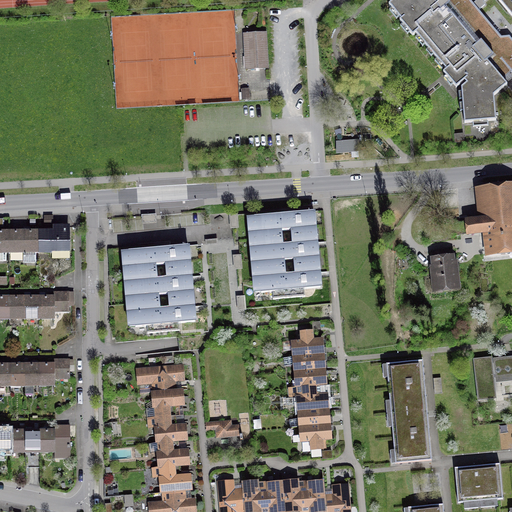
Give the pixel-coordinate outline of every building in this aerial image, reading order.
[(477,0),(473,3),(470,0),(394,0),(389,5),(401,19),(400,20),(413,36),(416,33),(446,70),(443,72),(445,75),(456,88),(465,81),(467,83),(461,88),(464,123),(473,122),(473,127),(488,126),(488,121),(496,120),(494,96),(507,84),(493,67),(497,64),(501,60),(511,72),(511,39),(509,36),(501,37),(476,7),(482,2),(483,2),(485,0),(477,0)] [(511,0),(498,0),(509,12),(511,9),(511,0)] [(116,106),(239,101),(235,10),(154,14),(159,20),(167,13),(168,37),(162,44),(163,52),(192,50),(192,62),(182,62),(179,65),(168,57),(168,58),(163,58),(160,62),(165,65),(159,66),(152,60),(152,55),(145,63),(140,64),(140,54),(134,50),(140,45),(132,45),(132,52),(128,56),(120,50),(119,43),(114,35),(116,106)] [(120,33),(117,20),(112,22),(114,34),(120,33)] [(269,68),(266,31),(243,33),(246,69),(269,68)] [(250,100),(250,88),(241,89),(242,100),(250,100)] [(353,127),(336,128),(336,138),(354,137),(353,127)] [(362,139),(335,141),(336,153),(363,151),(362,139)] [(511,183),(475,188),(478,218),(474,218),(465,219),(467,235),(476,234),(483,234),(485,257),(511,253),(511,183)] [(249,234),(318,228),(317,212),(247,218),(249,234)] [(237,214),(229,215),(230,230),(238,229),(237,214)] [(53,216),(43,216),(43,225),(51,225),(51,222),(53,222),(53,216)] [(71,252),(70,224),(53,224),(53,230),(39,230),(39,253),(71,252)] [(318,228),(249,234),(252,265),(321,258),(318,228)] [(9,253),(9,230),(0,230),(0,260),(3,261),(3,253),(9,253)] [(24,253),(24,230),(9,230),(9,253),(24,253)] [(39,253),(39,230),(24,230),(24,253),(24,262),(36,262),(36,253),(39,253)] [(130,266),(192,261),(191,247),(129,251),(130,266)] [(455,260),(454,254),(429,257),(430,265),(429,265),(432,293),(461,290),(457,260),(455,260)] [(241,255),(233,256),(234,270),(242,270),(241,255)] [(306,290),(324,289),(321,258),(252,265),(254,286),(249,287),(250,294),(254,294),(255,302),(307,297),(306,290)] [(192,261),(130,266),(132,297),(195,292),(192,261)] [(69,292),(55,292),(55,296),(55,312),(69,312),(69,292)] [(195,292),(132,297),(135,328),(197,323),(195,292)] [(0,318),(10,319),(9,296),(0,296),(0,318)] [(24,319),(24,296),(9,296),(10,319),(24,319)] [(39,318),(39,296),(24,296),(24,319),(39,318)] [(55,312),(55,296),(39,296),(39,318),(55,318),(55,312)] [(246,311),(245,296),(237,297),(237,311),(246,311)] [(326,355),(324,339),(315,340),(314,331),(299,332),(300,341),(286,342),(286,349),(292,348),(292,358),(326,355)] [(209,335),(178,338),(179,352),(199,350),(209,335)] [(327,370),(326,355),(292,358),(283,359),(284,368),(293,367),(294,373),(327,370)] [(511,357),(495,360),(494,357),(475,359),(479,402),(499,400),(498,383),(511,381),(511,357)] [(71,379),(71,359),(56,359),(56,363),(56,379),(71,379)] [(429,412),(425,362),(381,366),(382,379),(389,378),(391,401),(385,401),(386,414),(429,412)] [(11,387),(10,364),(0,363),(0,394),(1,394),(1,387),(11,387)] [(56,379),(56,363),(41,364),(41,387),(56,386),(56,379)] [(26,387),(26,364),(10,364),(11,387),(26,387)] [(41,387),(41,364),(26,364),(26,387),(41,387)] [(152,393),(177,391),(176,383),(185,382),(184,366),(135,369),(137,387),(152,386),(152,393)] [(329,387),(327,370),(294,373),(295,388),(303,388),(310,381),(319,388),(329,387)] [(442,378),(433,379),(434,394),(443,394),(442,378)] [(330,399),(329,387),(319,388),(310,381),(303,388),(295,388),(288,388),(289,399),(297,399),(298,414),(331,410),(330,399)] [(185,408),(184,391),(177,391),(152,393),(151,393),(152,411),(154,410),(155,427),(172,426),(171,409),(185,408)] [(333,426),(331,410),(298,414),(299,429),(333,426)] [(433,463),(429,412),(386,414),(387,430),(393,429),(394,441),(388,442),(389,466),(433,463)] [(216,440),(240,438),(240,426),(232,426),(232,421),(207,423),(205,423),(206,432),(215,431),(216,440)] [(188,443),(187,425),(172,426),(155,427),(153,427),(155,445),(160,445),(161,453),(174,452),(174,444),(188,443)] [(63,439),(63,426),(55,426),(55,430),(55,439),(63,439)] [(333,426),(299,429),(300,444),(310,443),(311,452),(325,451),(324,442),(334,441),(333,426)] [(0,452),(11,452),(11,431),(0,430),(0,452)] [(25,452),(25,430),(11,431),(11,452),(25,452)] [(30,452),(30,465),(40,465),(40,451),(40,430),(32,430),(25,430),(25,452),(30,452)] [(55,439),(55,430),(40,430),(40,451),(54,451),(54,458),(70,458),(70,439),(63,439),(55,439)] [(158,474),(177,473),(176,469),(190,468),(189,451),(174,452),(161,453),(157,454),(158,474)] [(457,505),(464,505),(464,511),(498,509),(498,501),(505,501),(502,464),(454,468),(457,505)] [(158,474),(160,495),(193,493),(191,475),(177,476),(177,473),(158,474)] [(241,511),(244,511),(242,489),(236,490),(235,481),(218,482),(220,511),(241,511)] [(269,500),(268,488),(259,488),(259,481),(242,482),(242,489),(244,511),(260,511),(259,501),(269,500)] [(309,499),(308,487),(299,488),(298,481),(283,483),(286,511),(301,510),(300,500),(309,499)] [(325,496),(324,482),(308,483),(308,487),(309,499),(300,500),(301,510),(300,511),(310,511),(326,511),(325,496)] [(268,484),(268,488),(269,500),(259,501),(260,511),(259,511),(274,511),(286,511),(283,483),(268,484)] [(351,511),(350,484),(332,486),(332,495),(325,496),(326,511),(351,511)] [(147,503),(148,511),(197,511),(196,499),(186,500),(186,493),(161,495),(162,502),(147,503)] [(446,511),(445,503),(402,506),(402,511),(446,511)]
